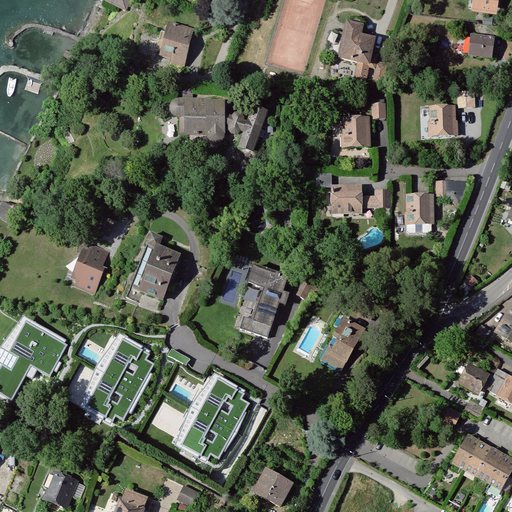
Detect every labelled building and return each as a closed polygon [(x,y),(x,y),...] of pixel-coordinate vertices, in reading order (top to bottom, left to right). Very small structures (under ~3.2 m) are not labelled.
[(130,0),(99,0),(126,11),(130,0)] [(497,12),(498,0),(473,0),(472,8),(497,12)] [(365,26),(347,22),(340,58),(358,62),(355,79),(367,82),(370,69),(377,70),(374,83),(383,85),(387,65),(378,63),(380,56),(374,54),(378,38),(363,35),(365,26)] [(184,68),(194,30),(169,24),(166,34),(161,53),(160,58),(171,61),(170,65),(184,68)] [(161,53),(166,34),(162,32),(157,51),(161,53)] [(495,40),(471,37),(468,57),(492,61),(495,40)] [(194,100),(194,88),(180,88),(180,100),(194,100)] [(475,93),(458,93),(458,110),(467,110),(475,109),(475,93)] [(254,155),(268,113),(253,108),(247,124),(244,123),(244,119),(242,116),(238,114),(235,115),(232,118),(226,115),(225,103),(207,103),(207,101),(179,102),(176,102),(173,103),(171,106),(170,109),(169,112),(170,114),(172,117),(176,119),(180,119),(180,137),(207,137),(208,140),(210,144),(214,145),(219,145),(221,143),(223,141),(225,137),(226,127),(229,128),(228,132),(230,135),(235,136),(239,136),(241,133),(244,134),(238,150),(254,155)] [(386,120),(386,103),(372,103),(372,121),(381,120),(386,120)] [(456,122),(456,109),(430,109),(430,123),(428,123),(429,139),(459,138),(459,122),(456,122)] [(371,149),(370,119),(342,120),(343,137),(341,137),(341,150),(371,149)] [(314,187),(332,187),(331,182),(332,175),(314,176),(314,187)] [(465,183),(436,183),(436,202),(446,202),(465,206),(465,183)] [(363,216),(362,187),(332,187),(332,216),(363,216)] [(391,192),(376,192),(376,210),(391,210),(391,192)] [(30,200),(21,196),(17,205),(27,208),(30,200)] [(434,226),(434,197),(406,197),(407,215),(412,215),(412,226),(432,226),(434,226)] [(412,215),(407,215),(407,233),(409,235),(430,235),(432,232),(432,226),(412,226),(412,215)] [(105,236),(110,238),(117,222),(102,217),(94,238),(103,242),(105,236)] [(147,246),(156,250),(158,246),(161,247),(164,239),(151,234),(147,246)] [(103,268),(109,252),(91,245),(89,250),(83,248),(71,279),(76,281),(74,287),(95,296),(106,269),(103,268)] [(164,302),(182,256),(161,247),(158,246),(156,250),(139,292),(164,302)] [(285,293),(290,277),(256,266),(250,284),(262,288),(266,290),(255,323),(274,329),(281,306),(287,308),(291,295),(285,293)] [(327,280),(312,272),(298,297),(314,305),(327,280)] [(372,285),(355,280),(352,288),(369,294),(372,285)] [(266,290),(262,288),(252,321),(245,318),(241,330),(269,339),(274,329),(255,323),(266,290)] [(343,301),(332,295),(327,303),(338,310),(343,301)] [(398,306),(384,299),(377,312),(390,320),(398,306)] [(370,320),(375,309),(359,302),(356,311),(360,313),(359,315),(370,320)] [(511,314),(509,313),(495,335),(511,345),(511,314)] [(342,373),(366,330),(345,319),(334,339),(338,342),(334,349),(330,346),(322,362),(342,373)] [(68,344),(26,321),(8,353),(17,358),(11,369),(3,364),(0,369),(0,391),(12,398),(31,365),(50,376),(68,344)] [(123,420),(154,364),(147,360),(150,354),(123,339),(86,406),(113,421),(115,416),(123,420)] [(491,377),(470,366),(459,387),(480,398),(491,377)] [(511,379),(510,378),(498,399),(511,406),(511,379)] [(219,459),(250,404),(242,399),(245,394),(219,380),(181,445),(209,461),(212,455),(219,459)] [(484,410),(470,402),(468,407),(465,412),(479,419),(484,410)] [(463,416),(447,408),(439,424),(454,432),(463,416)] [(511,472),(511,460),(468,436),(452,465),(464,472),(476,479),(501,493),(511,472)] [(31,477),(16,471),(3,504),(18,510),(31,477)] [(283,511),(296,486),(267,471),(254,495),(283,511)] [(80,482),(57,473),(50,491),(48,491),(44,501),(68,511),(80,482)] [(200,494),(184,487),(177,502),(182,504),(189,507),(193,509),(200,494)] [(148,503),(149,500),(127,491),(123,503),(120,502),(116,511),(149,511),(152,504),(148,503)]
